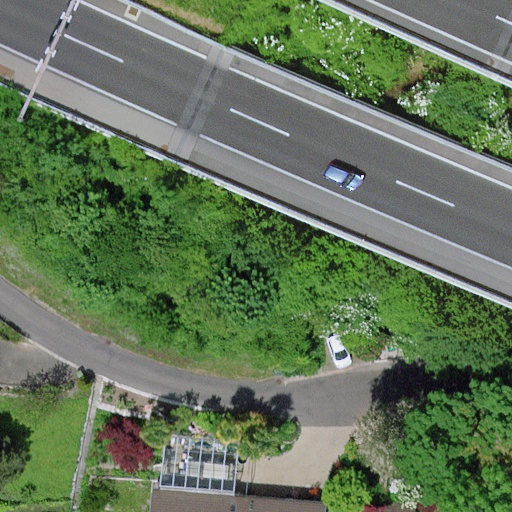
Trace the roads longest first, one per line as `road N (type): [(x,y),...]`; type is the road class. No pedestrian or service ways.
road 1 (motorway): [(0,3),(511,229)]
road 2 (residential): [(0,284),(59,324),(175,376),(293,397),(511,383)]
